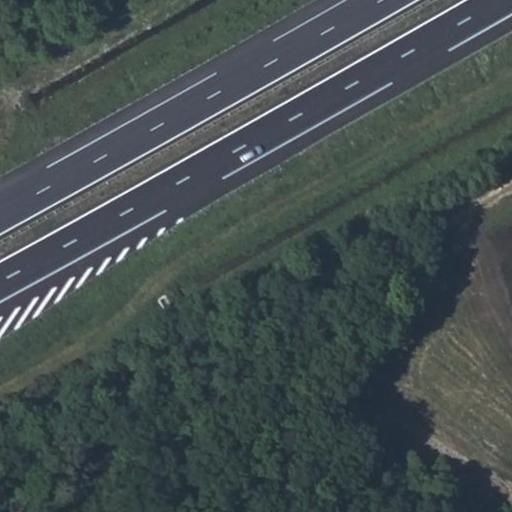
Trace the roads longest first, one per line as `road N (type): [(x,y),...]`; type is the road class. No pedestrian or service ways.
road 1 (motorway): [(0,281),(502,0)]
road 2 (motorway): [(380,0),(0,213)]
